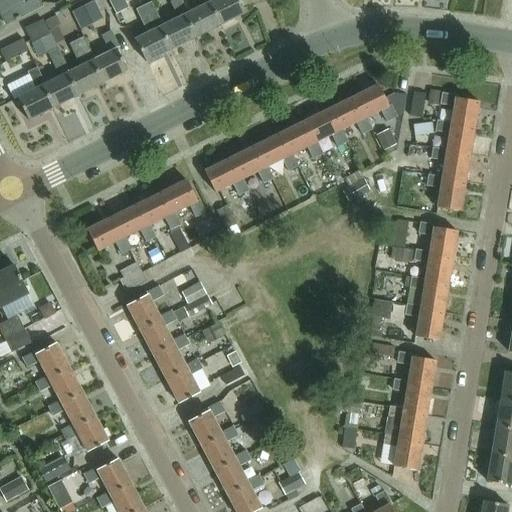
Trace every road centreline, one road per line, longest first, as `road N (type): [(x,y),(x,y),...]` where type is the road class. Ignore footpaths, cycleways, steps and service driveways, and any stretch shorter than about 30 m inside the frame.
road 1 (residential): [(446,511),(511,113)]
road 2 (track): [(346,458),(309,421),(304,356),(251,266),(374,209),(412,216)]
road 3 (residential): [(189,511),(15,190)]
road 4 (tertiary): [(15,190),(331,39)]
road 5 (tertiary): [(331,39),(363,29),(429,27),(511,39)]
